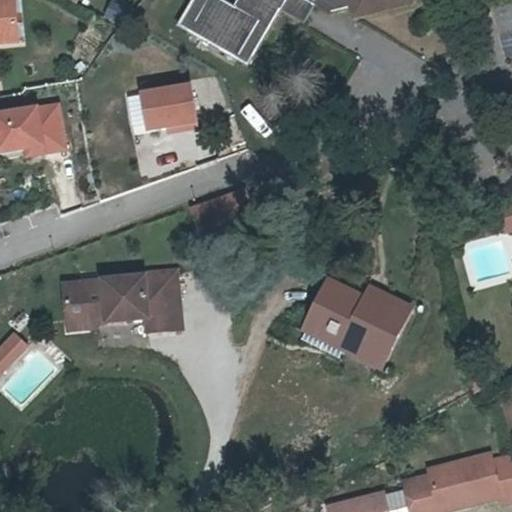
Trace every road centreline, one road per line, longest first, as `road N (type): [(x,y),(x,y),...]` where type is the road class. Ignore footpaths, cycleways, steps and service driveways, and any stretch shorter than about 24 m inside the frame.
road 1 (residential): [(511,92),(0,249)]
road 2 (residential): [(233,379),(197,511)]
